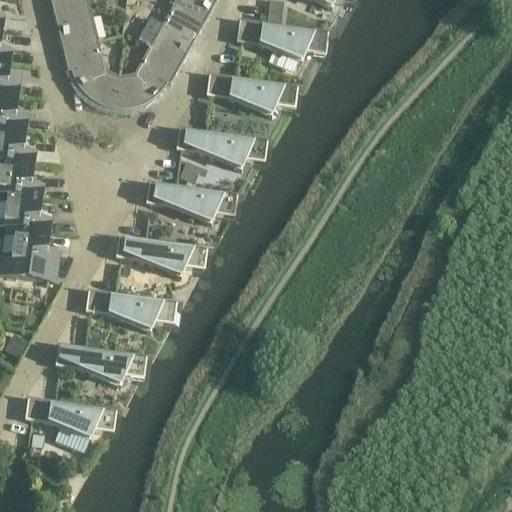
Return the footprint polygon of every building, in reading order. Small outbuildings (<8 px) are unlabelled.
[(58,43),(61,54),(97,45),(85,0),(79,0),(50,7),(55,31),(56,31),(58,37),(60,36),(61,42),(58,43)] [(177,0),(171,10),(203,28),(209,18),(206,17),(209,11),(211,12),(214,7),(215,8),(219,0),(177,0)] [(296,0),(331,14),(331,13),(330,12),(334,3),(354,6),(354,0),(296,0)] [(171,10),(148,53),(180,70),(186,60),(183,58),(186,53),(188,54),(191,49),(191,50),(203,28),(171,10)] [(235,47),(239,48),(259,51),(301,68),(301,67),(300,66),(304,57),(324,60),(327,39),(332,40),(332,39),(236,26),(236,27),(238,27),(235,47)] [(0,67),(8,69),(10,55),(0,53),(0,39),(1,35),(0,35),(0,67)] [(80,93),(78,94),(81,98),(84,101),(88,104),(92,107),(95,109),(100,111),(104,113),(108,114),(113,115),(118,78),(117,81),(104,76),(97,45),(61,54),(66,77),(71,76),(72,81),(80,93)] [(118,78),(113,115),(118,116),(122,116),(127,115),(131,114),(136,113),(140,112),(145,110),(149,107),(152,105),(151,102),(162,94),(165,89),(168,91),(180,70),(148,53),(132,80),(118,82),(119,78),(118,78)] [(0,100),(16,103),(20,79),(7,77),(8,69),(0,67),(0,100)] [(205,102),(209,102),(228,105),(270,122),(271,121),(269,121),(273,111),(294,114),(296,93),(302,94),(302,93),(206,80),(206,81),(207,81),(205,102)] [(0,132),(24,136),(26,122),(14,121),(16,103),(0,100),(0,132)] [(0,165),(32,170),(34,156),(22,154),(24,136),(0,132),(0,165)] [(174,155),(179,156),(198,159),(240,176),(241,175),(239,174),(243,165),(263,168),(266,147),(271,148),(272,147),(176,134),(176,135),(177,135),(174,155)] [(0,198),(40,204),(42,190),(30,188),(32,170),(0,165),(0,198)] [(144,209),(149,210),(168,213),(210,230),(210,229),(209,228),(213,219),(233,222),(236,201),(241,202),(241,201),(146,188),(145,189),(147,189),(144,209)] [(0,231),(5,232),(48,238),(50,223),(38,222),(40,204),(0,198),(0,231)] [(46,256),(48,238),(5,232),(0,268),(0,280),(54,287),(58,257),(46,256)] [(114,263),(119,264),(138,267),(180,284),(180,283),(179,282),(183,273),(203,276),(206,255),(211,256),(211,255),(115,242),(115,243),(117,243),(114,263)] [(121,270),(120,280),(128,281),(129,270),(121,270)] [(84,317),(88,318),(107,321),(149,338),(150,337),(148,336),(152,327),(173,330),(175,309),(181,310),(181,309),(85,296),(85,297),(87,297),(84,317)] [(13,338),(3,355),(17,362),(26,345),(13,338)] [(90,340),(86,350),(96,354),(100,344),(90,340)] [(54,371),(58,372),(78,375),(119,392),(120,391),(118,390),(123,381),(142,384),(145,363),(150,364),(151,363),(55,350),(55,351),(56,351),(54,371)] [(69,394),(57,395),(58,406),(70,404),(69,394)] [(92,435),(108,437),(112,438),(115,417),(120,418),(120,417),(25,404),(25,405),(26,405),(23,426),(47,429),(89,446),(92,435)]
